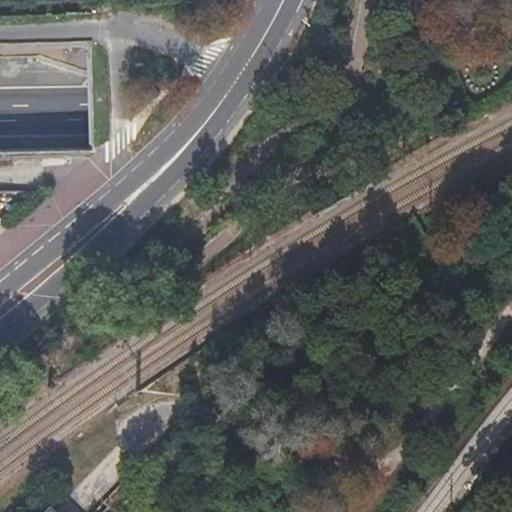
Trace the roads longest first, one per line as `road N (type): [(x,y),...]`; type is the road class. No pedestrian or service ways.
road 1 (motorway): [(0,331),(511,384)]
road 2 (motorway): [(511,111),(0,103)]
road 3 (secondary): [(123,205),(200,130),(282,0)]
road 4 (secondary): [(0,329),(85,262),(123,205)]
road 5 (secondary): [(123,205),(0,294)]
